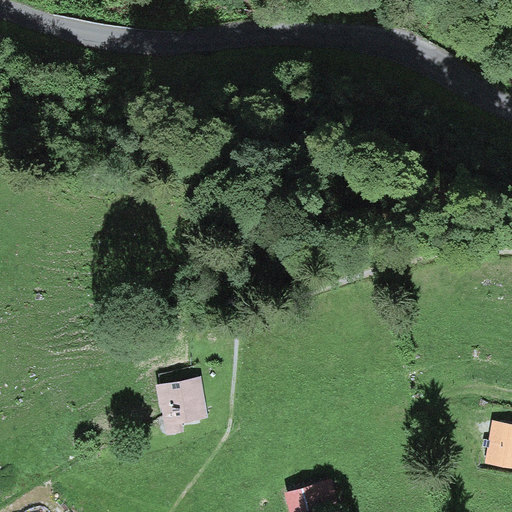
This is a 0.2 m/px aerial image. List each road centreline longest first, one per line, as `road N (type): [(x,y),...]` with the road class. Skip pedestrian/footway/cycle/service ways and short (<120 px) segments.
road 1 (unclassified): [(0,7),(71,29),(176,43),(264,33),(391,42),(511,107)]
road 2 (unknown): [(511,245),(397,258),(275,300),(244,324)]
road 3 (unknown): [(491,511),(436,473),(409,472),(364,493)]
